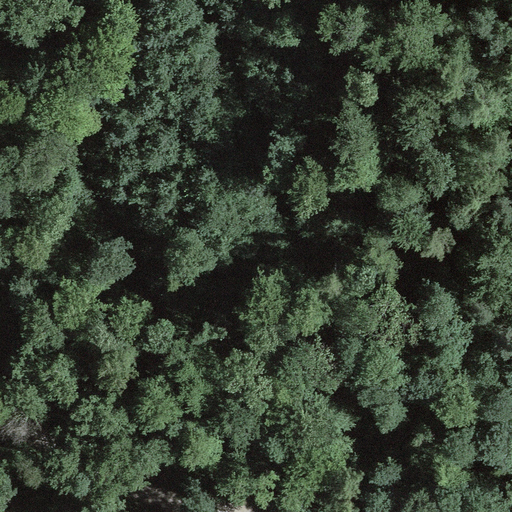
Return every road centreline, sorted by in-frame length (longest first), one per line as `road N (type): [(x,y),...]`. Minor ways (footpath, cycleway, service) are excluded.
road 1 (track): [(268,511),(511,134)]
road 2 (track): [(0,411),(145,481),(232,511)]
